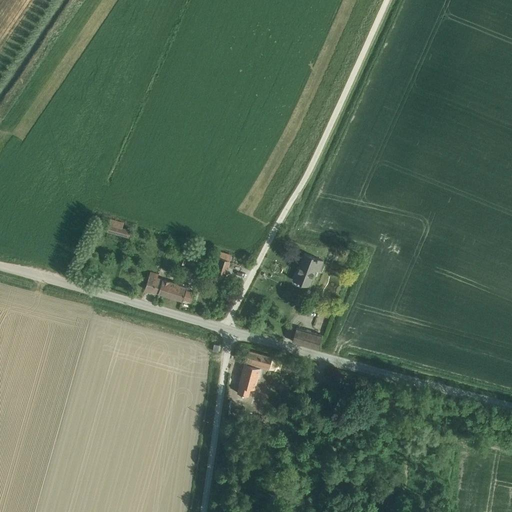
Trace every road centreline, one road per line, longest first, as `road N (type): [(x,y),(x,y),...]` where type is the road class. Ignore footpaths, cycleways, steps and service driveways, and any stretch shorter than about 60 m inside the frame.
road 1 (unclassified): [(222,329),(305,178),(387,0)]
road 2 (unclassified): [(511,407),(231,331)]
road 3 (unclassified): [(222,329),(0,265)]
road 4 (unclassified): [(203,511),(231,331)]
road 5 (track): [(399,377),(391,410),(401,429),(469,446)]
road 6 (track): [(48,279),(67,258),(87,209),(121,189)]
